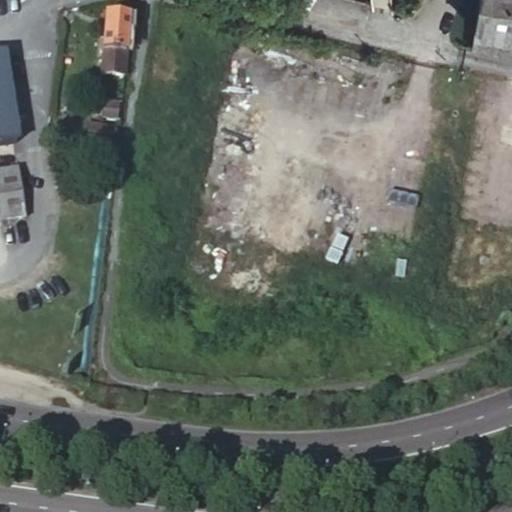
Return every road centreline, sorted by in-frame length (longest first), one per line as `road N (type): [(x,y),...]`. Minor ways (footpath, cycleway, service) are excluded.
road 1 (primary): [(511,405),(408,431),(273,444),(12,413)]
road 2 (residential): [(455,0),(445,25),(420,46),(211,0)]
